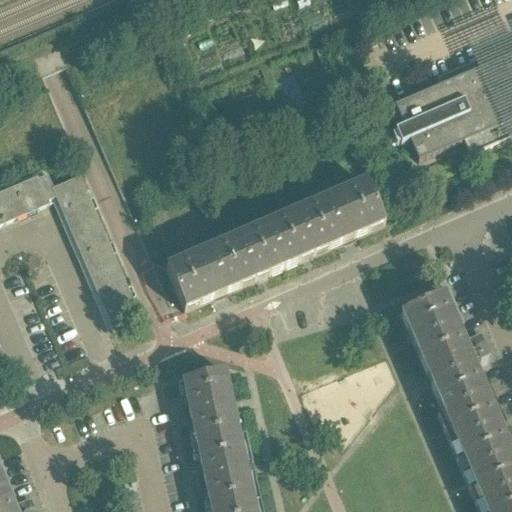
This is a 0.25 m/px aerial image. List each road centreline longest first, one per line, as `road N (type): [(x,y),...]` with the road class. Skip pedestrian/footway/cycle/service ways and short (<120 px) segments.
road 1 (residential): [(460,226),(277,305)]
road 2 (residential): [(153,511),(132,438),(42,471)]
road 3 (residential): [(0,251),(35,236),(50,243),(96,349)]
road 4 (residential): [(511,350),(460,226)]
